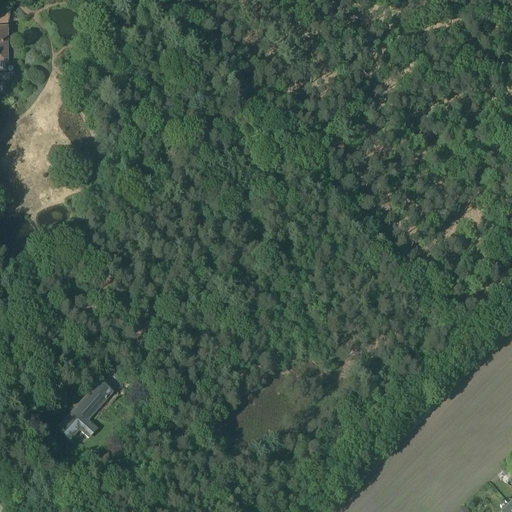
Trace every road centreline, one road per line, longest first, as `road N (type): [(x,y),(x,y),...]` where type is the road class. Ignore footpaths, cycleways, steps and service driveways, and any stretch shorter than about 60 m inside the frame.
road 1 (track): [(165,0),(483,353)]
road 2 (track): [(483,353),(330,511)]
road 3 (unknown): [(0,420),(40,372),(72,357),(109,356)]
